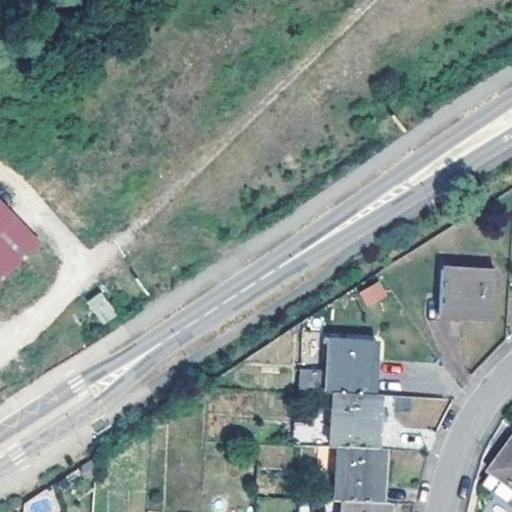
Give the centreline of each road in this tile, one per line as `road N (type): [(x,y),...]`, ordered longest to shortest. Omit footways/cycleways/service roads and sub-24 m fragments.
road 1 (secondary): [(0,447),(511,113)]
road 2 (residential): [(511,371),(465,431),(440,511)]
